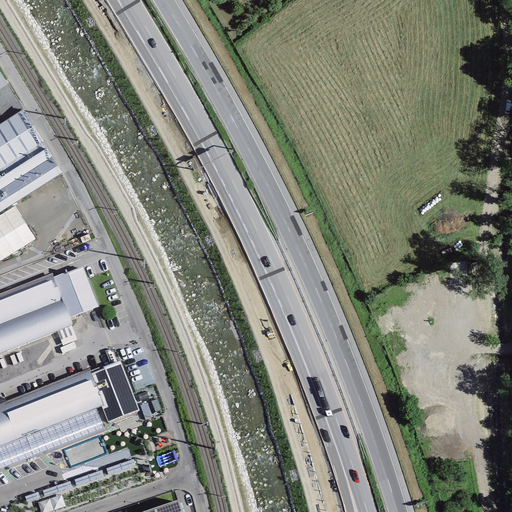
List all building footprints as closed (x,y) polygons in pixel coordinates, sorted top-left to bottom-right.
[(0,88),(8,84),(0,71),(0,88)] [(0,124),(17,114),(23,110),(8,84),(0,88),(0,124)] [(0,124),(0,170),(38,147),(17,114),(0,124)] [(0,211),(61,173),(46,149),(41,152),(38,147),(0,170),(0,211)] [(14,206),(0,215),(0,260),(35,239),(14,206)] [(83,266),(54,278),(63,300),(71,318),(100,307),(83,266)] [(0,352),(72,324),(71,318),(63,300),(54,278),(51,274),(0,294),(0,352)] [(119,359),(89,371),(103,406),(104,411),(109,423),(139,411),(119,359)] [(89,371),(0,405),(0,447),(29,435),(103,406),(89,371)] [(103,406),(29,435),(30,440),(104,411),(103,406)] [(140,458),(128,462),(136,481),(147,477),(140,458)] [(182,511),(178,500),(142,511),(182,511)]
